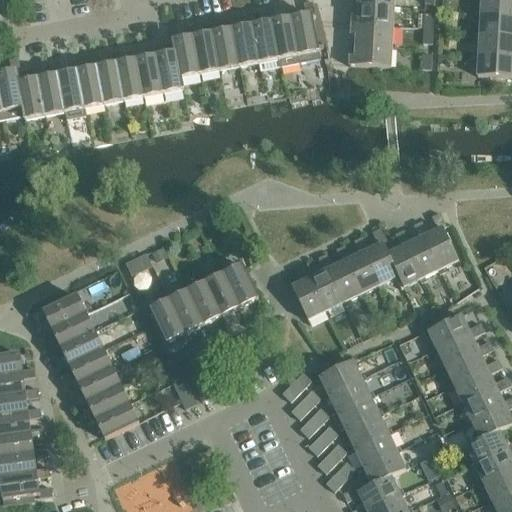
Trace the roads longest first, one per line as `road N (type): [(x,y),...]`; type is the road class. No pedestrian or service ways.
road 1 (residential): [(329,511),(276,398),(105,478)]
road 2 (residential): [(0,32),(15,43),(132,21),(151,0)]
